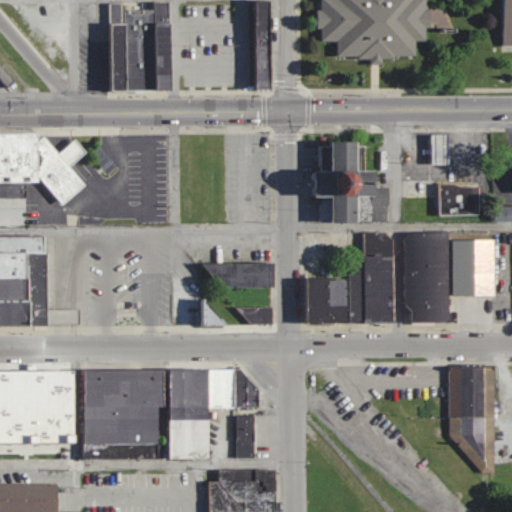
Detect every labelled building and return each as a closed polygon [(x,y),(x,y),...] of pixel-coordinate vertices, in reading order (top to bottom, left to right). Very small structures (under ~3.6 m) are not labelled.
[(151,7),(151,0),(166,0),(167,87),(151,87),(151,7)] [(267,0),(268,87),(253,87),(252,0),(267,0)] [(317,0),(317,40),(333,40),(333,54),(410,54),(410,39),(420,39),(420,0),(317,0)] [(511,0),(511,43),(501,44),(500,0),(511,0)] [(122,88),(107,88),(106,1),(120,1),(120,21),(122,21),(122,88)] [(122,88),(122,21),(122,7),(151,7),(151,87),(151,88),(122,88)] [(0,64),(13,79),(6,85),(0,78),(0,64)] [(0,131),(36,131),(36,140),(42,135),(83,182),(60,202),(37,174),(37,180),(0,180),(0,131)] [(229,223),(230,132),(185,131),(184,222),(229,223)] [(324,133),(324,140),(364,140),(364,170),(376,170),(376,185),(386,185),(386,220),(319,220),(319,192),(313,192),(313,164),(317,164),(317,133),(324,133)] [(426,134),(426,163),(441,163),(442,134),(426,134)] [(0,183),(25,183),(24,196),(0,196),(0,183)] [(435,184),(449,184),(456,186),(473,186),(474,215),(435,215),(435,184)] [(390,237),(392,321),(348,321),(347,258),(362,257),(362,230),(382,230),(390,237)] [(443,295),(487,294),(487,239),(442,239),(442,231),(399,232),(400,322),(444,322),(443,295)] [(41,252),(25,252),(0,252),(0,236),(41,236),(41,252)] [(0,252),(25,252),(25,264),(30,264),(30,278),(0,278),(0,252)] [(47,252),(47,308),(79,308),(79,323),(47,323),(47,325),(32,325),(32,301),(30,301),(30,278),(30,264),(25,264),(25,252),(41,252),(47,252)] [(271,283),(220,283),(200,259),(271,258),(271,283)] [(346,277),(346,322),(305,322),(305,277),(346,277)] [(0,278),(30,278),(30,301),(0,301),(0,278)] [(219,324),(199,325),(198,299),(219,324)] [(32,301),(32,325),(0,325),(0,301),(30,301),(32,301)] [(271,305),(271,321),(249,321),(234,305),(271,305)] [(492,470),(480,470),(447,433),(447,364),(492,364),(492,470)] [(232,367),(232,405),(232,407),(205,407),(205,369),(205,367),(232,367)] [(257,388),(257,405),(232,405),(232,367),(238,367),(257,388)] [(70,438),(0,438),(0,368),(70,368),(70,438)] [(205,369),(205,407),(205,453),(166,453),(165,370),(205,369)] [(160,370),(160,406),(155,406),(155,428),(161,428),(161,456),(80,456),(80,370),(160,370)] [(253,455),(235,455),(235,413),(253,413),(253,455)] [(0,438),(70,438),(70,455),(0,455),(0,438)] [(274,467),(274,511),(242,511),(243,510),(234,510),(234,511),(207,511),(207,479),(216,479),(216,466),(274,467)] [(56,511),(0,511),(0,481),(56,481),(56,511)]
